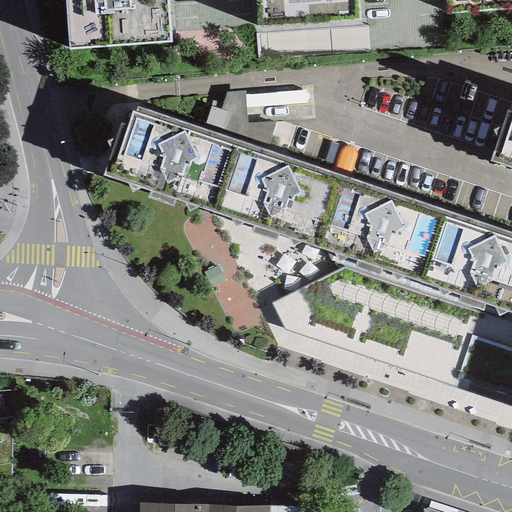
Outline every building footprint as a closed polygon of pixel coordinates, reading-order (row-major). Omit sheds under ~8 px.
[(168,0),(64,0),(68,51),(171,44),(168,0)] [(358,0),(255,0),(257,28),(360,21),(358,0)] [(511,0),(447,0),(449,14),(511,9),(511,0)] [(511,233),(137,108),(132,123),(124,120),(106,173),(511,309),(511,233)] [(511,109),(511,110),(505,108),(488,160),(511,168),(511,109)] [(511,323),(344,267),(272,303),(286,331),(511,406),(511,323)] [(0,511),(9,511),(12,416),(0,417),(0,511)] [(330,459),(299,449),(292,472),(322,482),(330,459)] [(309,511),(310,508),(139,503),(138,511),(309,511)]
